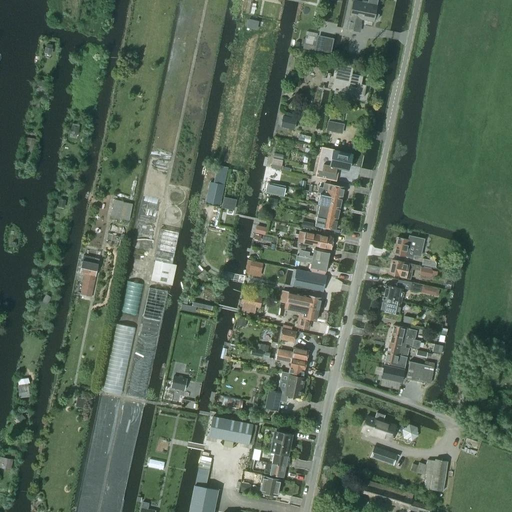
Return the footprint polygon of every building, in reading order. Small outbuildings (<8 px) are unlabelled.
[(348,22),(346,29),(359,32),(360,25),(358,24),(359,19),(362,19),(373,21),(378,20),(379,15),(375,12),(376,6),(370,5),(368,4),(368,2),(362,1),(362,3),(353,1),(349,22),(348,22)] [(249,19),(247,27),(256,29),(257,21),(249,19)] [(302,50),(313,52),(316,38),(305,36),(302,50)] [(51,55),(52,49),(52,46),(46,44),(46,48),(45,48),(44,53),(51,55)] [(352,71),(345,69),(346,65),(337,64),(332,90),(339,91),(363,96),(365,86),(360,85),(361,77),(352,75),(352,71)] [(283,117),(281,127),(293,129),(296,119),(283,117)] [(328,122),(326,130),(341,134),(343,125),(328,122)] [(71,126),(70,133),(77,135),(79,127),(71,126)] [(315,177),(336,181),(334,180),(337,167),(339,168),(348,170),(352,155),(334,151),(334,150),(321,147),(315,176),(315,177)] [(209,183),(205,205),(219,208),(224,186),(212,184),(209,183)] [(266,185),(265,192),(283,195),(284,189),(266,185)] [(324,185),(322,195),(342,199),(344,188),(329,185),(328,186),(324,185)] [(317,205),(339,210),(342,199),(322,195),(319,194),(317,205)] [(277,200),(268,198),(267,205),(276,207),(277,200)] [(114,200),(110,218),(119,220),(120,219),(129,220),(132,204),(123,202),(114,200)] [(315,216),(317,216),(337,220),(339,210),(317,205),(315,216)] [(335,231),(337,220),(317,216),(314,226),(335,231)] [(301,228),(312,230),(313,224),(302,222),(301,228)] [(255,233),(264,235),(266,228),(256,226),(255,233)] [(155,261),(151,281),(169,285),(172,285),(176,266),(171,264),(178,233),(160,229),(154,260),(155,261)] [(297,242),(312,245),(331,249),(333,238),(314,234),(314,235),(299,232),(297,242)] [(397,237),(393,253),(413,258),(413,255),(420,256),(424,239),(409,235),(408,239),(397,237)] [(300,251),(299,256),(327,263),(329,252),(314,249),(313,257),(308,256),(309,253),(300,251)] [(84,275),(80,295),(92,297),(99,259),(83,256),(79,274),(84,275)] [(311,263),(310,270),(325,273),(327,263),(299,256),(296,256),(295,261),(306,263),(306,262),(311,263)] [(435,268),(436,262),(423,259),(422,265),(435,268)] [(392,260),(389,274),(405,278),(406,274),(411,275),(412,269),(415,269),(415,265),(408,264),(392,260)] [(250,270),(260,272),(262,264),(252,261),(250,270)] [(422,268),(420,275),(430,277),(432,270),(422,268)] [(293,285),(322,292),(325,276),(296,270),(293,285)] [(419,292),(421,286),(411,284),(410,290),(419,292)] [(401,302),(404,289),(386,285),(383,298),(401,302)] [(287,303),(287,304),(289,304),(318,311),(321,299),(307,296),(291,292),(290,292),(289,292),(287,303)] [(243,295),(241,303),(243,304),(256,307),(259,308),(261,299),(243,295)] [(398,315),(401,302),(383,298),(380,311),(398,315)] [(289,304),(287,310),(300,313),(296,327),(308,330),(310,320),(316,321),(318,311),(289,304)] [(412,324),(414,318),(404,316),(403,322),(412,324)] [(440,334),(443,325),(432,322),(430,332),(440,334)] [(414,340),(417,331),(408,329),(409,329),(393,325),(390,335),(414,340)] [(281,330),(279,340),(293,342),(295,332),(281,330)] [(390,335),(388,344),(404,348),(405,344),(410,345),(409,346),(418,348),(420,342),(414,340),(390,335)] [(406,358),(408,349),(404,348),(388,344),(386,353),(406,358)] [(441,354),(443,346),(434,344),(432,352),(441,354)] [(277,350),(276,355),(306,361),(307,356),(308,357),(308,353),(307,353),(308,351),(293,348),(292,353),(277,350)] [(386,353),(381,378),(401,382),(406,358),(386,353)] [(303,371),(304,371),(304,369),(305,369),(306,365),(305,365),(306,361),(276,355),(275,360),(290,363),(288,373),(302,376),(303,371)] [(430,384),(434,367),(424,365),(409,362),(406,379),(430,384)] [(299,398),(303,378),(289,375),(285,395),(299,398)] [(173,377),(171,388),(182,390),(184,379),(173,377)] [(30,395),(28,384),(18,385),(20,396),(30,395)] [(264,408),(265,408),(277,411),(279,400),(276,400),(278,392),(268,390),(264,408)] [(83,408),(84,399),(77,398),(75,407),(83,408)] [(367,417),(362,431),(390,441),(395,427),(382,422),(384,416),(376,413),(374,419),(367,417)] [(21,414),(16,418),(20,422),(25,418),(21,414)] [(212,417),(209,437),(224,440),(223,446),(231,448),(233,441),(248,444),(252,425),(212,417)] [(272,439),(272,442),(289,445),(292,434),(272,430),(270,439),(272,439)] [(270,452),(274,453),(287,456),(289,445),(272,442),(270,452)] [(398,458),(399,456),(374,447),(370,457),(393,465),(396,457),(398,458)] [(269,459),(268,463),(285,467),(287,456),(274,453),(272,460),(269,459)] [(0,467),(11,470),(13,460),(0,457),(0,467)] [(413,464),(410,471),(422,475),(423,473),(426,473),(423,490),(431,492),(431,490),(442,492),(447,461),(435,459),(435,461),(427,460),(425,465),(419,462),(417,466),(413,464)] [(285,467),(268,463),(266,463),(264,469),(263,473),(283,477),(285,467)] [(194,485),(188,511),(213,511),(218,490),(205,488),(209,470),(199,468),(195,486),(194,485)] [(243,472),(242,480),(248,481),(250,474),(243,472)] [(267,494),(277,496),(280,480),(261,476),(260,482),(262,483),(260,490),(267,491),(267,494)] [(412,495),(387,487),(362,480),(358,495),(402,508),(401,511),(404,511),(405,511),(406,509),(415,511),(427,511),(429,507),(413,502),(413,501),(411,500),(412,495)] [(142,502),(140,511),(152,511),(153,511),(147,509),(148,504),(142,502)]
